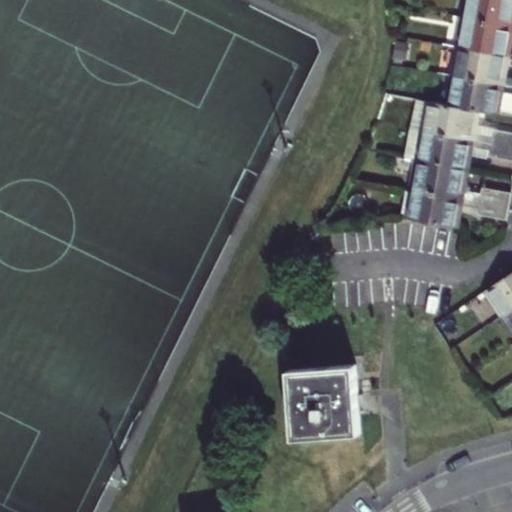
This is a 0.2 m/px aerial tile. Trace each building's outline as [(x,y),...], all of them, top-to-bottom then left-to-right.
[(511,0),(469,0),(467,17),(511,25),(511,0)] [(511,25),(467,17),(461,46),(508,55),(511,34),(511,25)] [(461,46),(456,76),(511,86),(511,78),(504,76),(508,55),(461,46)] [(511,86),(456,76),(451,106),(478,111),(497,114),(502,91),(511,92),(511,86)] [(418,100),(413,131),(511,148),(511,134),(495,131),(494,138),(474,134),(475,128),(478,111),(451,106),(418,100)] [(475,128),(474,134),(494,138),(495,131),(475,128)] [(408,158),(421,161),(468,169),(470,155),(471,147),(491,151),(490,159),(511,162),(511,148),(413,131),(408,158)] [(471,147),(470,155),(490,159),(491,151),(471,147)] [(468,169),(421,161),(416,190),(510,207),(511,200),(511,196),(511,192),(484,188),(484,195),(464,191),(468,169)] [(510,207),(416,190),(410,219),(457,227),(460,212),(461,205),(481,209),(480,216),(508,221),(509,214),(510,207)] [(461,205),(460,212),(480,216),(481,209),(461,205)] [(505,316),(511,311),(511,275),(488,291),(505,316)] [(357,365),(290,371),(295,439),(362,433),(360,399),(357,365)]
